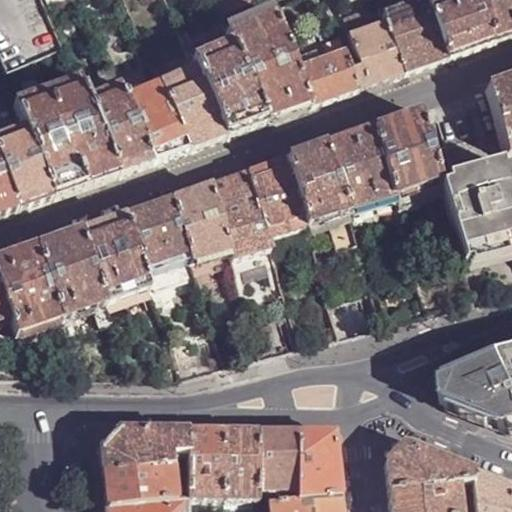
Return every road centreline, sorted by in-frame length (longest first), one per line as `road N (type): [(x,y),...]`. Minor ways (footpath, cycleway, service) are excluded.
road 1 (residential): [(511,59),(0,244)]
road 2 (tertiary): [(365,408),(33,410)]
road 3 (tertiary): [(511,329),(396,358),(365,408)]
road 4 (tertiary): [(511,461),(365,408)]
